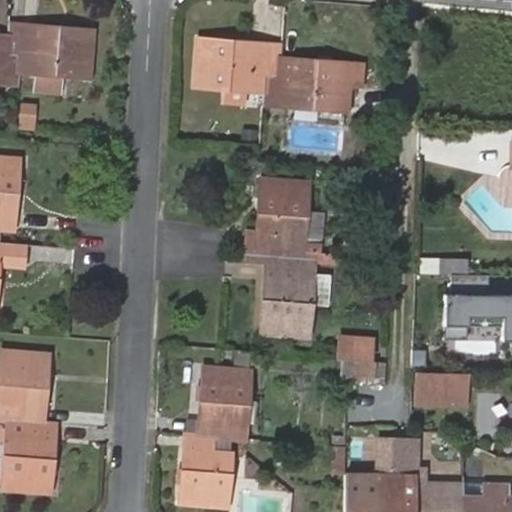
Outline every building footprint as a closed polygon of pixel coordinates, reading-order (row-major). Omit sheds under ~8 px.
[(8,24),(7,37),(5,55),(20,56),(19,72),(34,73),(64,76),(89,79),(93,32),(8,24)] [(5,55),(7,37),(0,36),(0,84),(18,86),(19,72),(20,56),(5,55)] [(244,91),(262,92),(263,73),(279,74),(281,57),(282,46),(197,39),(194,86),(225,89),(244,91)] [(263,73),(262,92),(262,104),(347,111),(351,64),(281,57),(279,74),(263,73)] [(61,95),(64,76),(34,73),(32,93),(61,95)] [(243,104),(244,91),(225,89),(224,102),(243,104)] [(32,130),(33,106),(20,105),(18,128),(32,130)] [(0,228),(10,229),(16,159),(0,157),(0,228)] [(390,170),(362,168),(361,186),(379,187),(379,184),(389,185),(390,170)] [(280,250),(301,252),(304,213),(306,183),(259,180),(254,230),(245,229),(243,262),(264,264),(280,265),(280,250)] [(389,208),(389,185),(379,184),(379,187),(378,208),(389,208)] [(321,213),(304,213),(301,252),(313,252),(320,253),(321,213)] [(0,259),(23,262),(24,243),(0,241),(0,259)] [(387,258),(387,249),(372,248),(371,257),(387,258)] [(313,252),(301,252),(280,250),(280,265),(264,264),(260,333),(306,337),(312,261),(313,252)] [(320,253),(313,252),(312,261),(331,262),(332,253),(320,253)] [(442,259),(442,275),(455,275),(462,275),(463,259),(442,259)] [(317,269),(314,299),(331,301),(333,270),(317,269)] [(455,275),(454,296),(492,297),(492,275),(462,275),(455,275)] [(454,296),(447,296),(447,341),(470,341),(471,317),(506,317),(506,341),(511,341),(511,296),(492,297),(454,296)] [(342,359),(368,362),(370,339),(338,337),(337,359),(342,359)] [(0,418),(6,419),(41,422),(45,353),(0,349),(0,418)] [(233,351),(232,369),(247,370),(249,352),(233,351)] [(372,362),(368,362),(342,359),(341,374),(370,377),(372,362)] [(383,363),(372,362),(370,377),(370,382),(382,382),(383,363)] [(196,436),(211,437),(230,439),(243,440),(248,370),(247,370),(232,369),(201,367),(196,436)] [(462,405),(463,376),(415,375),(414,403),(462,405)] [(52,422),(41,422),(6,419),(6,429),(2,482),(2,489),(48,491),(52,422)] [(330,435),(329,447),(342,447),(343,435),(330,435)] [(210,451),(211,437),(196,436),(182,436),(177,503),(225,507),(229,452),(210,451)] [(230,439),(211,437),(210,451),(229,452),(230,439)] [(415,469),(415,442),(390,441),(379,441),(377,475),(414,476),(414,482),(413,511),(459,511),(460,496),(460,483),(422,482),(423,469),(415,469)] [(329,472),(342,471),(342,447),(329,447),(329,472)] [(348,474),(342,474),(341,511),(375,511),(377,475),(376,475),(366,475),(364,475),(349,474),(348,474)] [(377,475),(375,511),(413,511),(414,482),(414,476),(377,475)] [(482,484),(460,483),(460,496),(482,497),(482,484)] [(460,496),(459,511),(509,511),(510,498),(503,498),(504,484),(482,484),(482,497),(460,496)]
